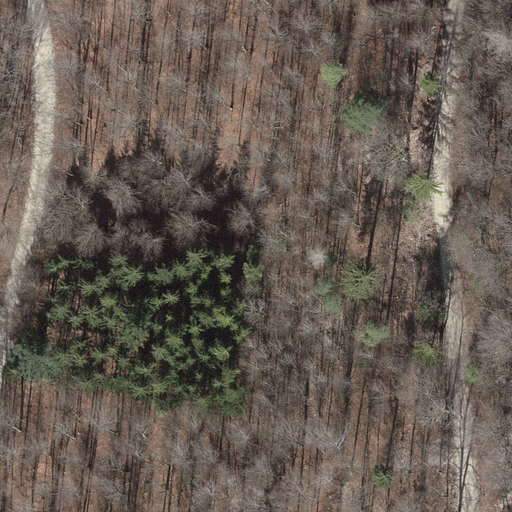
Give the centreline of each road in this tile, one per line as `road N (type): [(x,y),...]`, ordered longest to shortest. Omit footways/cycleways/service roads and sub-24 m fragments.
road 1 (track): [(474,511),(444,280),(447,113),(463,0)]
road 2 (track): [(35,0),(51,118),(38,231),(0,396)]
